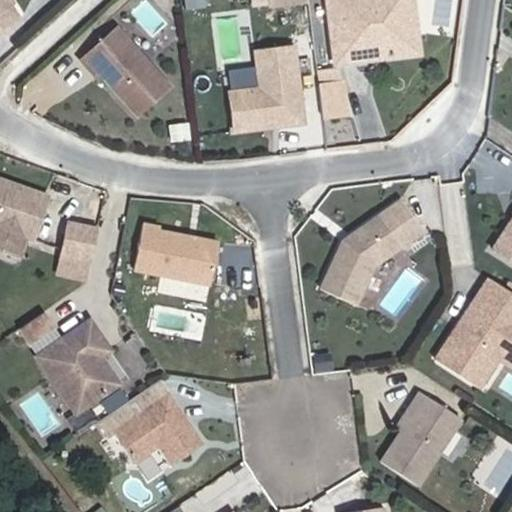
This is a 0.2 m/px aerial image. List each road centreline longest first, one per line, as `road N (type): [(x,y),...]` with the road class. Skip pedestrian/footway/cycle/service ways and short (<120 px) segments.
road 1 (residential): [(484,0),(470,101),(441,143),(417,157),(265,179)]
road 2 (residential): [(265,179),(297,462)]
road 3 (residential): [(265,179),(132,176),(85,162),(0,118)]
